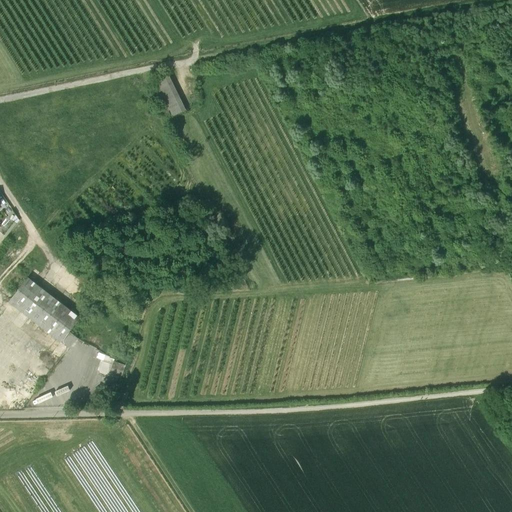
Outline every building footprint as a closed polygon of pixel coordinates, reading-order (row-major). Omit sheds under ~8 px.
[(185,110),(168,76),(152,84),(169,118),(185,110)] [(8,218),(0,228),(0,231),(4,235),(14,222),(8,218)] [(60,342),(79,318),(28,278),(8,302),(60,342)] [(69,332),(61,341),(70,348),(78,338),(69,332)] [(114,360),(105,357),(100,372),(109,376),(114,360)] [(125,365),(114,362),(109,376),(110,376),(110,375),(118,378),(118,379),(120,379),(125,365)] [(118,378),(110,375),(110,376),(104,393),(112,396),(118,379),(118,378)]
